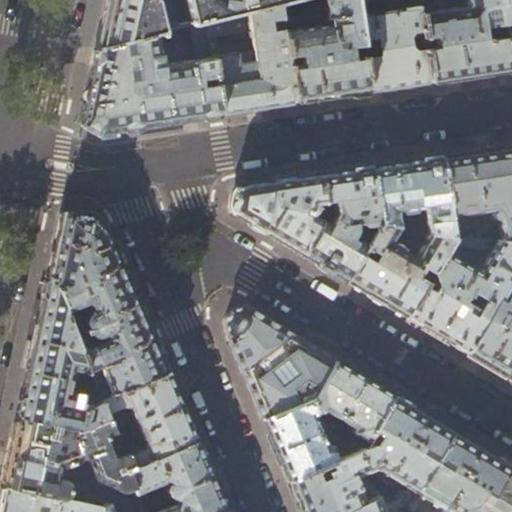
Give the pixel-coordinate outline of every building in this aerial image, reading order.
[(105,0),(95,48),(155,33),(189,25),(204,21),(277,4),(293,0),(105,0)] [(323,0),(327,25),(282,32),(292,102),(333,96),(367,91),(355,17),(352,0),(323,0)] [(370,0),(373,14),(355,17),(367,91),(398,87),(429,82),(417,12),(417,7),(401,9),(400,0),(370,0)] [(508,70),(497,0),(463,0),(464,6),(417,12),(429,82),(469,76),(508,70)] [(511,0),(497,0),(508,70),(511,69),(511,0)] [(282,32),(277,4),(204,21),(207,40),(232,36),(236,56),(235,55),(233,54),(210,58),(213,78),(214,86),(219,113),(256,108),(292,102),(282,32)] [(207,40),(204,21),(189,25),(195,61),(160,67),(155,33),(95,48),(89,78),(80,122),(96,132),(155,123),(219,113),(214,86),(198,88),(197,80),(213,78),(210,58),(207,40)] [(511,145),(480,150),(438,157),(448,216),(494,210),(495,211),(491,214),(494,217),(497,214),(498,215),(502,241),(511,241),(511,145)] [(384,165),(370,167),(379,227),(398,230),(396,214),(424,209),(428,230),(415,228),(414,232),(451,238),(448,216),(438,157),(428,158),(384,165)] [(344,171),(321,174),(326,216),(302,255),(321,266),(348,282),(366,249),(357,243),(355,243),(354,244),(349,242),(355,231),(354,227),(352,225),(360,224),(361,226),(363,227),(374,226),(375,232),(379,227),(370,167),(344,171)] [(326,216),(321,174),(278,180),(235,187),(230,211),(270,236),(302,255),(326,216)] [(52,249),(46,278),(50,280),(62,312),(68,310),(73,322),(85,317),(83,320),(83,322),(89,336),(90,338),(94,339),(102,336),(105,341),(78,352),(86,373),(97,369),(107,392),(95,397),(97,402),(165,372),(132,296),(100,221),(81,210),(60,213),(52,249)] [(398,230),(379,227),(375,232),(374,234),(367,246),(366,249),(348,282),(375,299),(404,316),(443,251),(447,246),(451,238),(414,232),(402,230),(402,236),(424,240),(414,258),(399,250),(399,248),(397,245),(399,241),(394,239),(400,230),(398,230)] [(367,246),(374,234),(370,232),(363,244),(367,246)] [(484,240),(451,238),(447,246),(483,249),(484,240)] [(511,241),(502,241),(497,241),(479,272),(471,268),(476,260),(460,251),(456,259),(443,251),(404,316),(435,335),(464,352),(504,288),(511,274),(511,241)] [(50,280),(46,278),(28,361),(16,418),(72,430),(104,420),(102,415),(97,402),(91,404),(78,401),(79,394),(71,392),(70,400),(66,399),(72,371),(86,374),(86,373),(78,352),(62,312),(50,280)] [(511,292),(504,288),(464,352),(481,362),(509,379),(511,380),(511,292)] [(224,318),(223,324),(223,327),(224,331),(226,335),(232,349),(251,394),(262,418),(306,399),(311,397),(333,361),(280,330),(243,307),(241,307),(235,308),(229,311),(225,315),(224,318)] [(365,380),(333,361),(311,397),(306,399),(316,412),(317,412),(322,410),(347,424),(345,429),(363,441),(391,396),(365,380)] [(169,383),(165,372),(97,402),(102,415),(120,408),(129,409),(130,411),(124,414),(127,423),(134,420),(144,443),(118,455),(125,472),(195,443),(190,432),(181,411),(169,383)] [(420,413),(391,396),(363,441),(360,446),(358,451),(353,452),(365,471),(372,468),(404,487),(402,492),(397,492),(395,498),(403,504),(406,502),(410,496),(450,431),(420,413)] [(310,415),(316,412),(306,399),(262,418),(276,452),(288,480),(351,453),(343,444),(343,443),(335,447),(337,452),(332,454),(328,445),(323,447),(310,415)] [(106,425),(104,420),(72,430),(16,418),(9,450),(2,486),(53,496),(54,496),(56,496),(64,494),(66,491),(67,486),(66,482),(62,479),(58,478),(54,480),(57,465),(59,466),(81,455),(93,476),(121,487),(129,484),(125,472),(118,455),(114,445),(106,425)] [(479,448),(450,431),(410,496),(406,502),(403,504),(408,511),(413,511),(417,506),(417,500),(419,496),(445,511),(481,511),(509,466),(479,448)] [(219,511),(224,510),(209,476),(195,443),(125,472),(129,484),(139,511),(219,511)] [(353,452),(351,453),(288,480),(301,511),(383,511),(377,496),(363,501),(353,477),(365,471),(353,452)] [(511,511),(511,467),(509,466),(481,511),(511,511)] [(54,496),(53,496),(2,486),(0,493),(0,511),(95,511),(97,506),(54,496)] [(110,511),(106,502),(97,506),(95,511),(110,511)]
